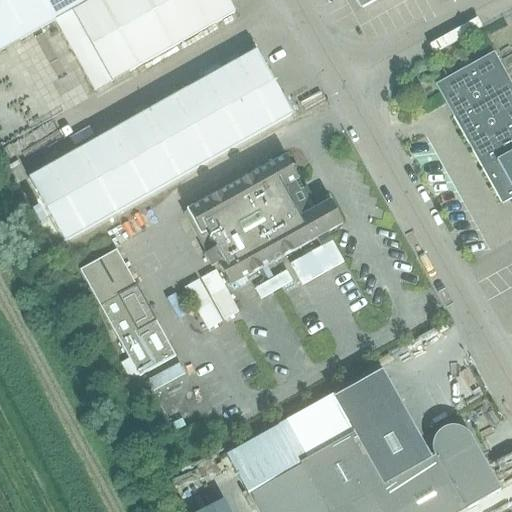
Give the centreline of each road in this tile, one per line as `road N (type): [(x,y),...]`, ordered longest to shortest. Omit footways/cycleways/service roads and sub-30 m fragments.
road 1 (residential): [(511,389),(334,70)]
road 2 (residential): [(334,70),(470,0)]
